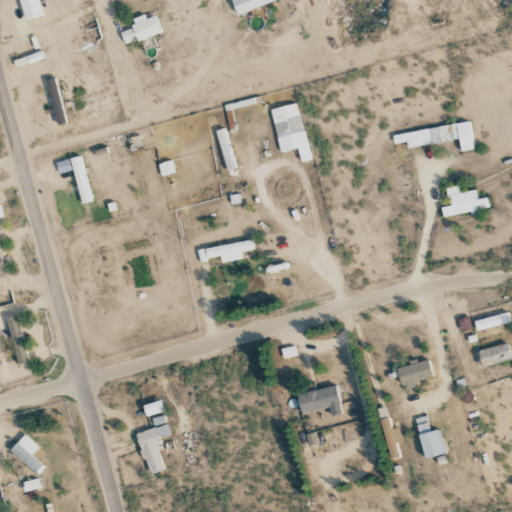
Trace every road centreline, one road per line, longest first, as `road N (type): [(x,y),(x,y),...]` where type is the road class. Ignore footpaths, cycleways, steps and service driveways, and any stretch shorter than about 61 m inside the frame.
road 1 (tertiary): [(502,267),(0,404)]
road 2 (tertiary): [(117,511),(0,80)]
